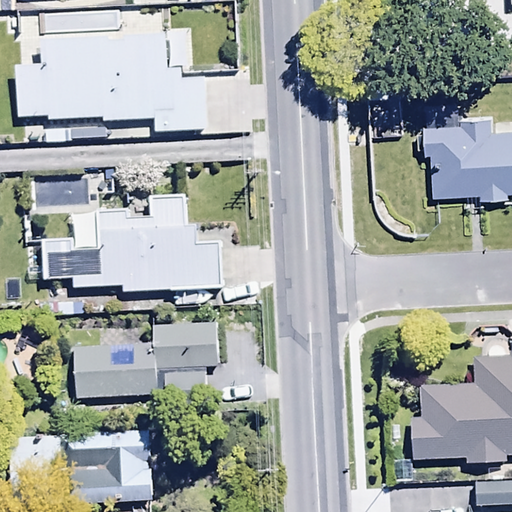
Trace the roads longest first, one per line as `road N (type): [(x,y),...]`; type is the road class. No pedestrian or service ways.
road 1 (tertiary): [(298,0),(309,287)]
road 2 (tertiary): [(309,287),(319,511)]
road 3 (residential): [(511,276),(309,287)]
